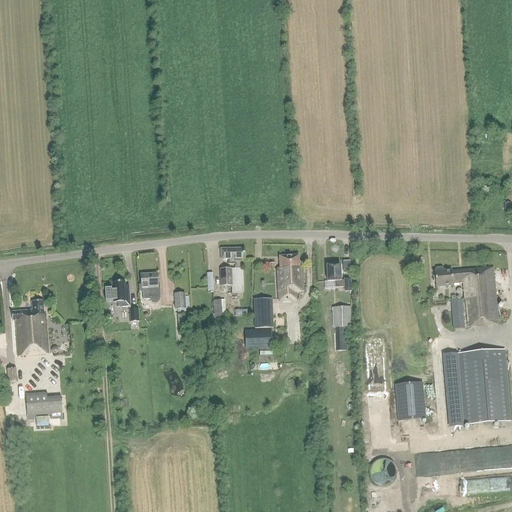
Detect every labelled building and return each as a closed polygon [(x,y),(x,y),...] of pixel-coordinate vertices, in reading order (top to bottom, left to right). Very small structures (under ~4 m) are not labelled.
[(243,260),(243,250),(221,251),(221,260),(227,260),(227,265),(234,265),(234,269),(219,269),(220,287),(231,287),(231,294),(244,293),(242,268),(241,268),(241,260),(243,260)] [(280,269),(277,269),(278,294),(291,293),(291,302),(296,301),(296,293),(303,293),(301,263),(299,263),(299,257),(280,258),(280,269)] [(351,292),(350,280),(344,280),(344,282),(340,282),(340,266),(327,267),(327,283),(335,282),(335,289),(344,288),(344,292),(351,292)] [(498,325),(493,269),(451,272),(451,271),(444,271),(444,269),(443,268),(437,269),(436,270),(436,272),(435,272),(436,288),(453,287),(453,284),(464,283),(468,328),(498,325)] [(157,290),(156,275),(140,276),(141,286),(138,286),(139,293),(142,293),(142,301),(150,300),(150,302),(152,304),(154,304),(156,303),(158,302),(158,300),(160,300),(159,290),(157,290)] [(124,288),(124,283),(111,283),(112,291),(111,291),(110,289),(104,289),(105,302),(111,301),(112,301),(112,302),(116,302),(117,308),(129,307),(128,288),(124,288)] [(173,295),(174,310),(184,309),(184,295),(173,295)] [(224,313),(223,300),(213,301),(214,314),(224,313)] [(273,328),(272,300),(253,301),(255,329),(273,328)] [(464,328),(462,300),(451,301),(454,329),(464,328)] [(48,356),(45,316),(43,316),(42,302),(30,303),(31,312),(11,313),(12,322),(16,322),(18,358),(48,356)] [(350,328),(350,309),(333,309),(334,328),(350,328)] [(137,310),(129,311),(130,323),(138,322),(137,310)] [(271,331),(245,332),(245,350),(259,350),(259,356),(271,355),(271,331)] [(510,423),(504,351),(458,355),(464,427),(510,423)] [(18,378),(17,378),(16,369),(6,370),(7,385),(18,384),(18,378)] [(395,386),(398,422),(425,420),(422,384),(395,386)] [(63,415),(62,400),(48,401),(48,395),(27,396),(28,418),(63,415)] [(50,426),(50,416),(38,417),(38,426),(50,426)] [(387,460),(384,460),(381,460),(378,461),(374,462),(372,464),(370,467),(369,471),(368,474),(369,478),(370,480),(372,483),(375,485),(378,486),(382,487),(387,486),(390,484),(393,482),(395,477),(396,473),(396,470),(395,467),(394,465),(392,463),(390,461),(387,460)] [(471,483),(483,484),(483,468),(471,467),(471,483)]
